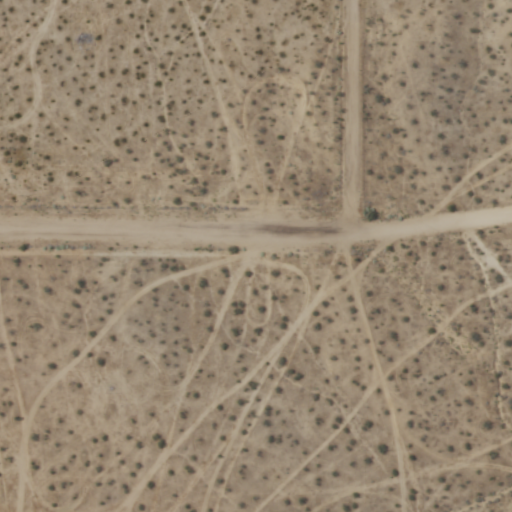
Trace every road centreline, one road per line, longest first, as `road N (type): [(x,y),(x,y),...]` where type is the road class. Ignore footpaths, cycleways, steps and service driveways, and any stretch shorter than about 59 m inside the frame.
road 1 (track): [(511,215),(353,236),(0,229)]
road 2 (track): [(353,236),(352,0)]
